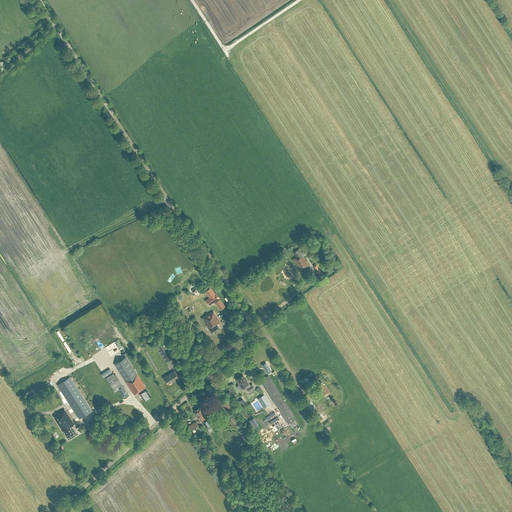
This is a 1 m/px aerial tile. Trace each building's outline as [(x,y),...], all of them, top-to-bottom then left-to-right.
[(308,265),(302,255),(304,254),(306,253),(305,251),(304,252),(303,251),(301,252),(299,248),(297,249),(293,252),(296,256),(293,258),(300,270),(308,265)] [(219,297),(215,293),(215,292),(214,292),(210,287),(204,291),(209,297),(205,300),(209,305),(219,297)] [(214,302),(220,310),(225,306),(219,298),(214,302)] [(202,317),(212,333),(219,328),(217,324),(220,322),(213,311),(202,317)] [(166,361),(173,357),(164,343),(157,348),(166,361)] [(137,373),(135,370),(127,358),(115,365),(125,381),(134,394),(140,390),(141,392),(139,393),(144,400),(151,395),(146,389),(145,389),(144,388),(145,387),(137,373)] [(265,362),(261,364),(266,373),(271,370),(265,362)] [(178,377),(174,370),(164,377),(166,381),(166,382),(167,382),(168,384),(178,377)] [(125,398),(128,395),(122,386),(115,373),(114,374),(113,373),(106,377),(114,391),(118,388),(125,398)] [(236,379),(239,384),(238,385),(237,385),(237,386),(237,387),(238,388),(239,388),(240,388),(241,387),(242,388),(245,386),(246,387),(249,392),(254,388),(252,384),(248,386),(247,384),(249,383),(245,377),(245,378),(243,375),(236,379)] [(297,423),(295,419),(296,419),(268,375),(260,380),(288,424),(288,423),(291,427),(297,423)] [(79,418),(92,410),(70,376),(57,384),(79,418)] [(323,395),(329,391),(325,385),(324,386),(321,381),(316,384),(323,395)] [(263,407),(265,406),(269,404),(264,394),(258,398),(263,407)] [(303,397),(307,403),(305,404),(310,411),(311,410),(310,408),(313,405),(312,404),(313,404),(306,394),(303,397)] [(221,401),(226,410),(232,406),(226,398),(221,401)] [(208,419),(207,417),(208,416),(204,411),(203,411),(200,406),(194,410),(197,415),(196,416),(200,421),(202,420),(203,422),(206,427),(214,421),(211,417),(208,419)] [(73,434),(69,427),(74,424),(64,408),(53,416),(67,438),(67,437),(68,437),(69,437),(69,436),(73,434)] [(249,433),(244,437),(249,444),(254,441),(249,433)]
